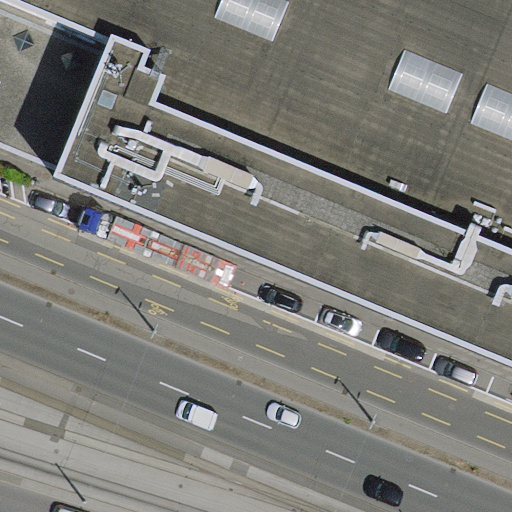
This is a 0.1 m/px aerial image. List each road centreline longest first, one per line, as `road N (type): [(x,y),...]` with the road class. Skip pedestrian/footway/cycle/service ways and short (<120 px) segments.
road 1 (unclassified): [(511,436),(0,226)]
road 2 (primary): [(480,511),(0,315)]
